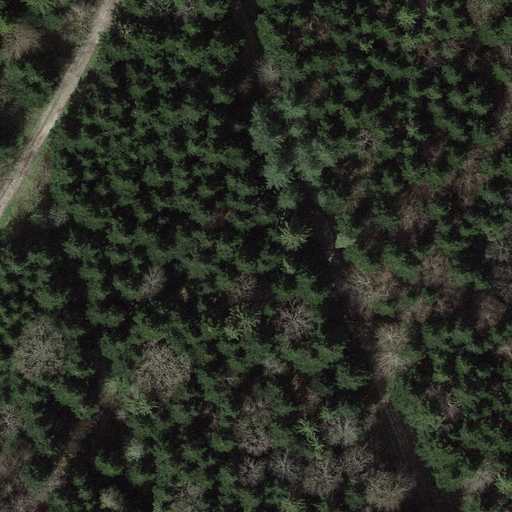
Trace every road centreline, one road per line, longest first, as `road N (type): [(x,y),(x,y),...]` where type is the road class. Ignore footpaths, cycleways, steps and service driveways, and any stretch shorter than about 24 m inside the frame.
road 1 (track): [(436,511),(241,0)]
road 2 (track): [(125,0),(0,206)]
